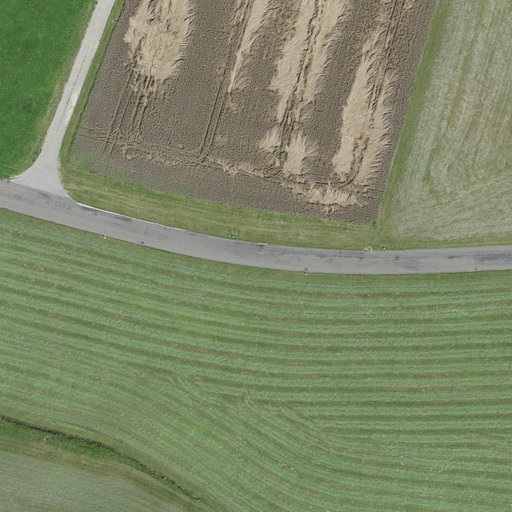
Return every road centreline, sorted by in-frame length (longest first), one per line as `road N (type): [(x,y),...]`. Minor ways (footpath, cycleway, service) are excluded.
road 1 (unclassified): [(511,259),(302,262),(0,199)]
road 2 (track): [(34,208),(98,0)]
